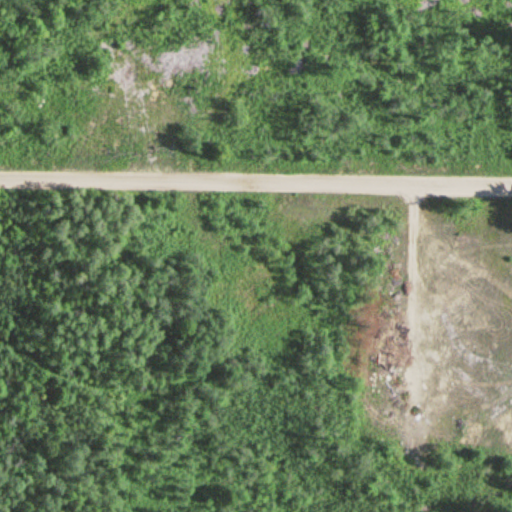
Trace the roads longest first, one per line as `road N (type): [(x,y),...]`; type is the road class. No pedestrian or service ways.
road 1 (residential): [(0,179),(511,183)]
road 2 (track): [(412,182),(411,389)]
